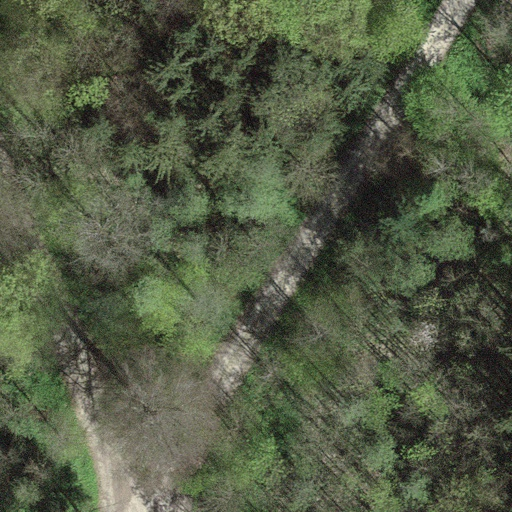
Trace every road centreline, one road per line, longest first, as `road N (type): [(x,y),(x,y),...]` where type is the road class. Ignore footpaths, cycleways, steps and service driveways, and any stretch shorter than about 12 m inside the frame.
road 1 (track): [(462,0),(133,511)]
road 2 (track): [(139,511),(0,165)]
